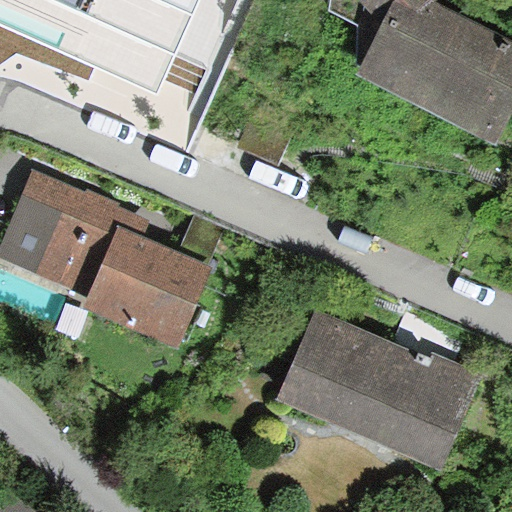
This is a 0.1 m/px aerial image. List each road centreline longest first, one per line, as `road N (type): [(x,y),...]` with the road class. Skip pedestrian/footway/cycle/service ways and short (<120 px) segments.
road 1 (residential): [(511,316),(0,98)]
road 2 (residential): [(0,400),(124,511)]
